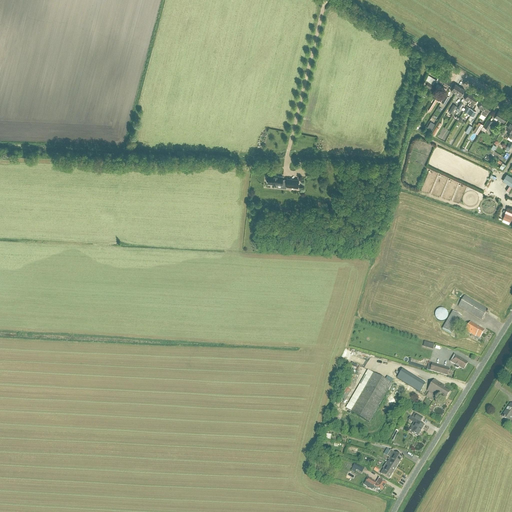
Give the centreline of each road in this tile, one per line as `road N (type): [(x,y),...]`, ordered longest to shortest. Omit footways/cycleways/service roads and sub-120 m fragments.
road 1 (tertiary): [(393,511),(511,316)]
road 2 (unclassified): [(511,104),(340,0)]
